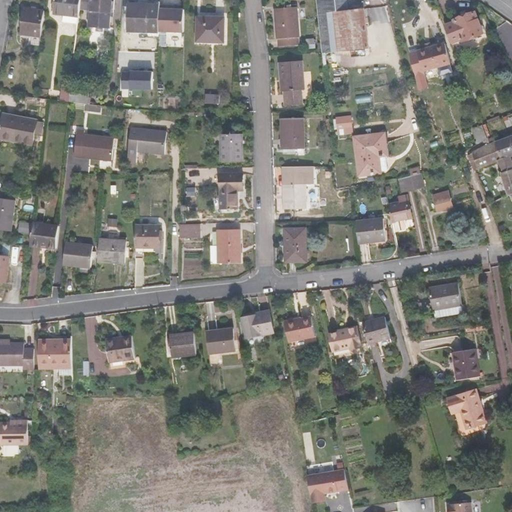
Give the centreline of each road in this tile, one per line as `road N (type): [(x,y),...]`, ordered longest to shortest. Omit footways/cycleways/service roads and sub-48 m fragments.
road 1 (residential): [(253,0),(265,285)]
road 2 (residential): [(0,315),(265,285)]
road 3 (residential): [(265,285),(511,252)]
